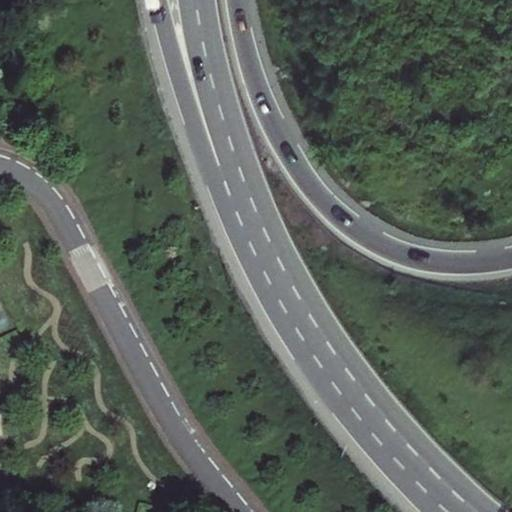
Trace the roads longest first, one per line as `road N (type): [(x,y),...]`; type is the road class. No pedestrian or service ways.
road 1 (trunk): [(157,0),(176,75),(244,256),(293,334),(343,385)]
road 2 (trunk): [(511,258),(422,262),(341,219),(295,170),(269,123),(233,0)]
road 3 (residential): [(0,167),(32,181),(57,207),(183,438),(240,511)]
road 4 (trunk): [(198,0),(253,212),(343,385)]
road 5 (trunk): [(343,385),(455,511)]
